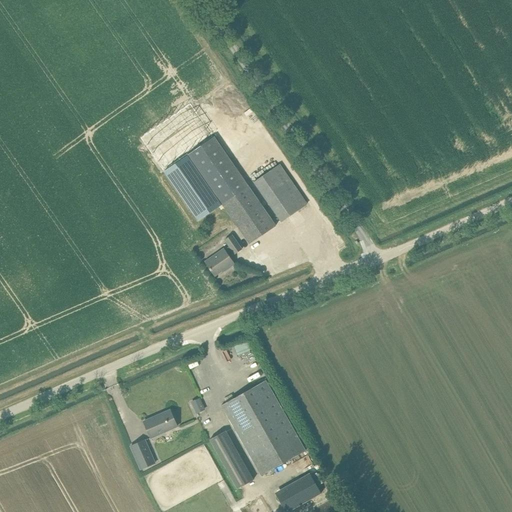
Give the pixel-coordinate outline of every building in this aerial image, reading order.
[(214,137),(191,104),(141,139),(164,172),(188,155),(214,137)] [(250,244),(276,226),(214,137),(188,155),(223,204),(250,244)] [(188,155),(164,172),(198,221),(223,204),(188,155)] [(282,222),(307,204),(279,164),(254,182),(282,222)] [(242,249),(232,235),(225,240),(229,246),(225,249),(224,248),(205,262),(215,276),(226,268),(227,269),(235,264),(230,256),(234,253),(235,254),(242,249)] [(197,366),(200,376),(209,373),(208,368),(208,369),(206,363),(197,366)] [(221,405),(226,414),(260,473),(304,448),(266,380),(221,405)] [(144,421),(148,431),(151,438),(177,426),(170,410),(144,421)] [(210,439),(237,489),(253,480),(226,430),(210,439)] [(145,440),(130,446),(140,469),(155,463),(145,440)] [(288,511),(322,493),(310,473),(275,492),(286,511),(288,511)]
